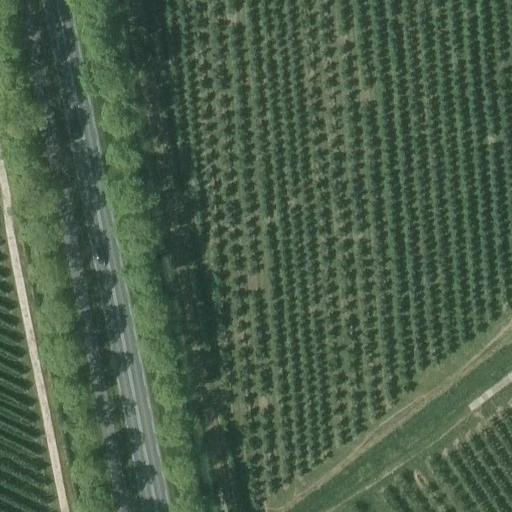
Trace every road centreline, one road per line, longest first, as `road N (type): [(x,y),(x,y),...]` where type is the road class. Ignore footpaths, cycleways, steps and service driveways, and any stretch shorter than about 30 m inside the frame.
road 1 (primary): [(156,511),(57,0)]
road 2 (track): [(65,511),(0,176)]
